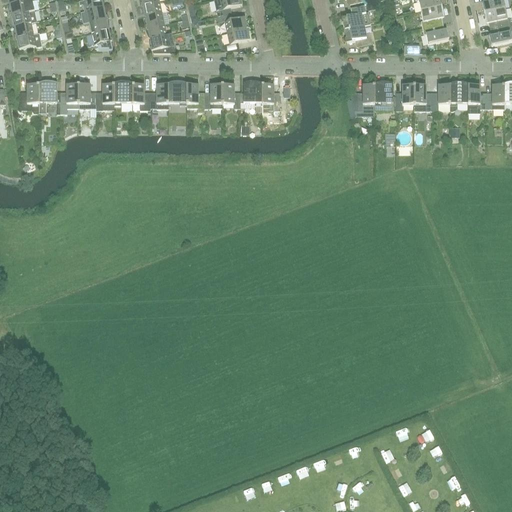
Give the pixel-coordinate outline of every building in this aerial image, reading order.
[(104,10),(103,5),(103,4),(103,0),(95,0),(85,2),(79,3),(80,7),(86,6),(87,13),(104,10)] [(160,4),(158,0),(141,0),(142,2),(141,2),(141,8),(160,4)] [(229,10),(242,7),(240,0),(221,0),(220,0),(214,2),(218,19),(230,16),(229,10)] [(442,9),(439,0),(415,0),(417,4),(419,4),(421,14),(442,9)] [(505,11),(503,1),(505,0),(483,0),(484,4),(482,5),(484,15),(505,11)] [(35,13),(32,2),(10,7),(11,12),(10,12),(10,18),(29,14),(35,13)] [(160,4),(141,8),(143,14),(144,14),(146,19),(162,15),(160,4)] [(372,5),(366,6),(368,12),(376,10),(375,4),(372,5)] [(368,14),(366,15),(365,9),(351,12),(352,18),(341,20),(342,25),(343,25),(344,32),(364,28),(371,27),(368,14)] [(442,20),(444,19),(442,9),(421,14),(423,23),(421,24),(422,30),(443,26),(442,20)] [(108,20),(106,15),(105,15),(104,10),(87,13),(90,24),(108,20)] [(511,27),(510,20),(507,20),(505,11),(484,15),(487,25),(489,25),(490,31),(511,27)] [(37,24),(35,13),(29,14),(10,18),(13,24),(14,24),(15,29),(31,25),(37,24)] [(164,27),(162,15),(146,19),(147,24),(146,24),(146,30),(164,27)] [(247,31),(245,19),(231,22),(230,16),(218,19),(219,25),(225,24),(228,35),(249,31),(248,30),(247,31)] [(108,32),(107,27),(108,27),(108,21),(108,20),(90,24),(92,36),(108,32)] [(34,36),(31,25),(15,29),(16,34),(15,34),(15,40),(34,36)] [(449,42),(447,32),(444,32),(443,26),(422,30),(424,37),(426,37),(428,47),(449,42)] [(164,27),(146,30),(146,31),(148,36),(149,36),(150,41),(167,38),(164,27)] [(511,43),(511,42),(510,34),(511,33),(511,31),(511,27),(490,31),(492,37),(489,38),(491,48),(511,43)] [(373,46),(370,35),(366,36),(364,28),(344,32),(346,40),(345,40),(347,45),(355,43),(356,49),(359,50),(359,49),(373,46)] [(238,54),(236,45),(250,42),(247,31),(249,31),(228,35),(230,46),(224,48),(225,54),(238,54)] [(112,40),(111,37),(110,37),(108,32),(92,36),(95,47),(98,46),(99,48),(97,48),(98,54),(109,54),(109,52),(112,52),(111,44),(112,43),(112,40)] [(42,49),(39,35),(34,36),(15,40),(15,41),(17,46),(18,46),(20,52),(36,48),(36,50),(42,49)] [(172,37),(167,38),(150,41),(151,46),(151,47),(151,50),(152,52),(151,52),(152,53),(153,53),(153,56),(176,56),(172,37)] [(85,50),(93,48),(91,38),(83,40),(85,50)] [(45,84),(42,84),(39,85),(39,87),(39,105),(39,106),(39,108),(39,115),(43,115),(48,114),(47,108),(47,105),(61,105),(61,117),(67,117),(67,111),(79,111),(79,105),(79,87),(67,87),(67,95),(58,95),(58,85),(57,85),(55,85),(53,84),(51,84),(48,84),(47,84),(45,84)] [(133,105),(133,87),(133,86),(129,84),(128,84),(126,84),(123,84),(121,84),(119,84),(117,85),(114,86),(114,87),(115,87),(115,105),(115,106),(114,106),(114,108),(121,108),(121,105),(132,105),(133,105)] [(150,105),(150,111),(151,111),(169,111),(169,105),(169,87),(168,87),(168,86),(169,85),(169,84),(157,84),(157,99),(151,99),(150,105)] [(187,106),(187,87),(187,86),(184,85),(182,84),(180,84),(178,84),(177,84),(174,84),(171,85),(169,85),(168,86),(168,87),(169,87),(169,105),(180,105),(180,108),(187,108),(187,107),(187,106)] [(262,107),(262,87),(262,86),(260,85),(258,84),(256,84),(255,84),(253,84),(251,84),(250,84),(247,85),(244,86),(244,105),(255,105),(255,108),(262,108),(262,107)] [(393,113),(393,86),(391,85),(389,85),(386,84),(384,84),(382,84),(380,85),(377,85),(375,86),(375,88),(375,107),(375,113),(393,113)] [(468,106),(468,88),(469,88),(469,86),(468,86),(466,85),(463,85),(461,84),(459,84),(457,84),(454,85),(453,85),(450,86),(450,88),(450,107),(450,114),(452,113),(454,113),(456,112),(457,110),(457,106),(468,106)] [(39,105),(39,87),(27,87),(27,95),(21,95),(21,113),(32,113),(32,112),(34,115),(39,115),(39,108),(39,106),(39,105)] [(97,105),(97,95),(91,95),(91,87),(79,87),(79,105),(79,111),(90,111),(96,111),(97,105)] [(114,113),(114,108),(114,106),(115,106),(115,105),(115,87),(114,87),(103,87),(103,95),(97,95),(97,105),(96,111),(97,113),(114,113)] [(151,113),(151,111),(150,111),(150,105),(151,99),(144,99),(145,87),(133,87),(133,105),(132,105),(132,106),(140,106),(140,113),(148,113),(151,113)] [(205,106),(205,95),(198,95),(199,87),(187,87),(187,106),(187,107),(187,108),(187,111),(198,111),(198,113),(205,113),(205,111),(205,106)] [(223,106),(223,87),(211,87),(211,95),(205,95),(205,106),(205,111),(211,111),(223,111),(223,107),(223,106)] [(241,111),(241,95),(234,95),(234,87),(223,87),(223,106),(223,107),(234,107),(234,111),(241,111)] [(280,113),(280,95),(274,95),(274,87),(262,87),(262,107),(269,107),(269,113),(280,113)] [(375,107),(375,88),(363,88),(363,95),(351,96),(354,114),(355,119),(375,119),(375,113),(375,107)] [(432,106),(432,96),(426,96),(426,88),(402,88),(402,96),(396,96),(396,114),(403,114),(403,107),(414,107),(414,114),(426,114),(432,114),(432,106)] [(450,114),(450,107),(450,88),(438,88),(438,96),(432,96),(432,106),(432,114),(438,114),(450,114)] [(486,107),(486,96),(480,96),(480,88),(469,88),(468,88),(468,106),(468,112),(468,116),(480,116),(480,112),(486,112),(486,107)] [(504,106),(504,88),(492,88),(492,96),(486,96),(486,107),(486,112),(504,112),(504,107),(504,106)]
